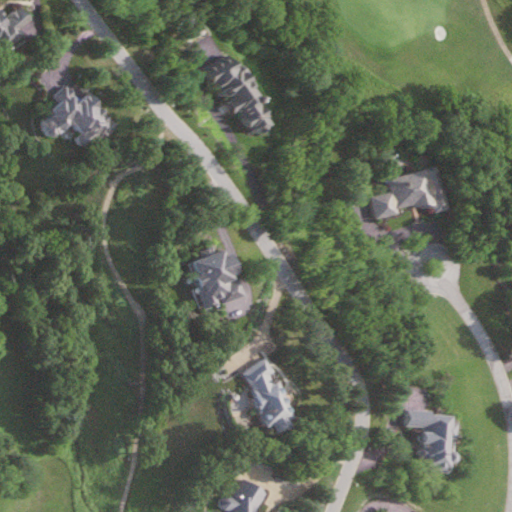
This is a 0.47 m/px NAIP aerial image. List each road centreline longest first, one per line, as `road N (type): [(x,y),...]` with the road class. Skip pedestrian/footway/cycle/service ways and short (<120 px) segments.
road 1 (residential): [(362,409),(357,384),(317,318),(193,139),(83,0)]
road 2 (residential): [(511,417),(479,329),(438,270)]
